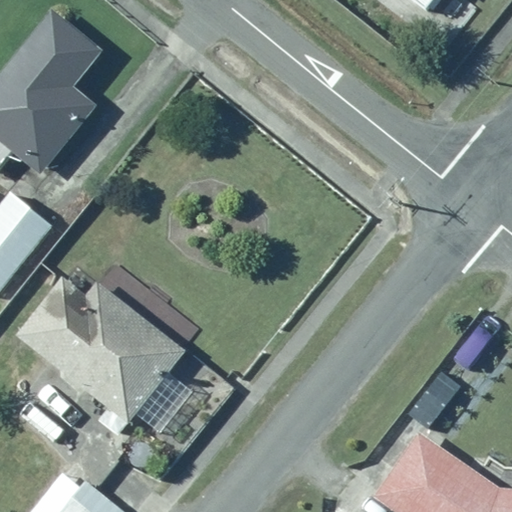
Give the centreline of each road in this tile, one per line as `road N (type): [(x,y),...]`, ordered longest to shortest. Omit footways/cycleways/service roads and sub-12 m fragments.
road 1 (residential): [(474,203),(220,511)]
road 2 (residential): [(225,0),(474,203)]
